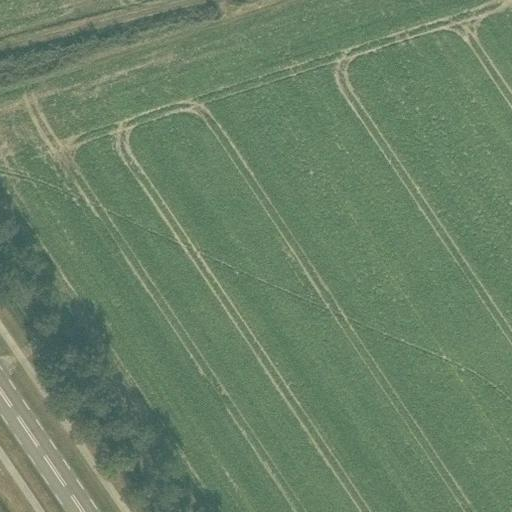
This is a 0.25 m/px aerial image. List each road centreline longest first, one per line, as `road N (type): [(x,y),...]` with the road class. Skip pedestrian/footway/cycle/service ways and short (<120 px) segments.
road 1 (track): [(0,49),(208,0)]
road 2 (primary): [(82,511),(0,389)]
